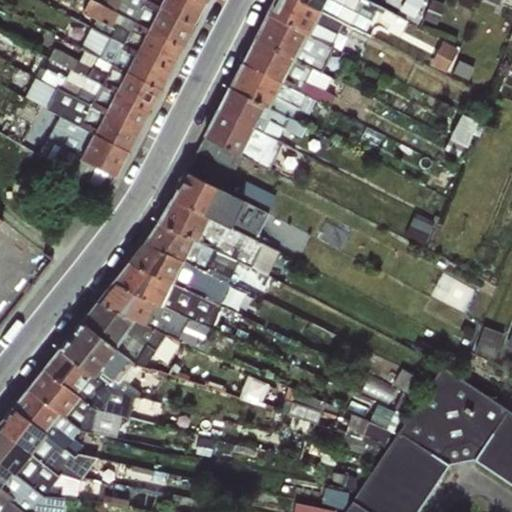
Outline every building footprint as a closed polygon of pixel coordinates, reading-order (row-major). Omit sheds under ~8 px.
[(88,31),(171,66),(183,44),(105,4),(95,0),(86,0),(80,12),(94,20),(88,31)] [(194,22),(148,0),(106,0),(105,4),(183,44),(194,22)] [(148,0),(194,22),(205,2),(201,0),(148,0)] [(272,0),(211,137),(271,163),(290,121),(272,114),(321,3),(349,15),(355,0),(272,0)] [(171,66),(88,31),(79,47),(83,51),(160,88),(171,66)] [(160,88),(83,51),(78,60),(54,47),(48,58),(85,78),(149,109),(160,88)] [(320,83),(325,75),(315,69),(305,87),(331,103),(337,92),(320,83)] [(61,90),(138,130),(149,109),(85,78),(81,86),(67,79),(61,90)] [(138,130),(61,90),(55,87),(44,108),(58,116),(127,152),(138,130)] [(455,136),(469,140),(477,115),(463,111),(455,136)] [(127,152),(58,116),(55,123),(59,126),(40,156),(103,192),(113,179),(127,152)] [(247,180),(243,195),(275,205),(280,191),(247,180)] [(209,215),(180,279),(248,310),(256,293),(203,268),(214,244),(271,270),(281,248),(301,257),(313,230),(244,199),(232,226),(209,215)] [(232,278),(240,257),(214,247),(206,268),(232,278)] [(266,293),(273,272),(240,262),(234,282),(266,293)] [(474,461),(511,485),(511,413),(440,366),(343,511),(415,511),(447,464),(474,461)] [(368,433),(388,439),(392,423),(373,417),(368,433)]
